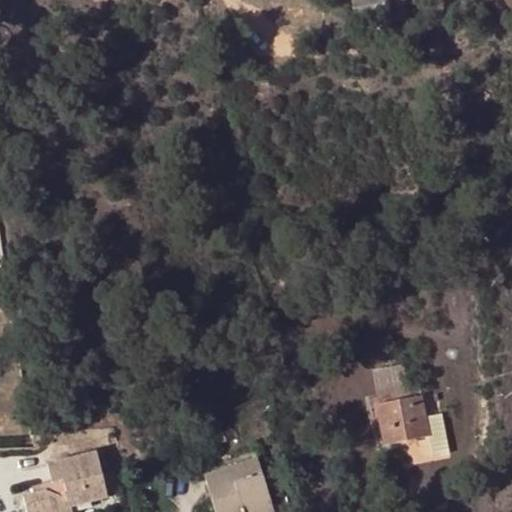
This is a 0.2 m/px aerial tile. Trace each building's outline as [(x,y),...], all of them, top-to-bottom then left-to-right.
[(448,452),(449,451),(441,412),(424,415),(418,386),(408,388),(403,362),(371,369),(376,396),(390,393),(391,402),(375,405),(383,443),(427,434),(431,455),(448,452)] [(390,393),(376,396),(367,398),(377,444),(383,443),(375,405),(391,402),(390,393)] [(49,481),(51,487),(32,491),(22,495),(27,511),(70,511),(70,507),(107,498),(95,452),(45,464),(49,481)] [(273,511),(255,457),(204,474),(216,511),(273,511)] [(51,487),(49,481),(31,487),(32,491),(51,487)]
